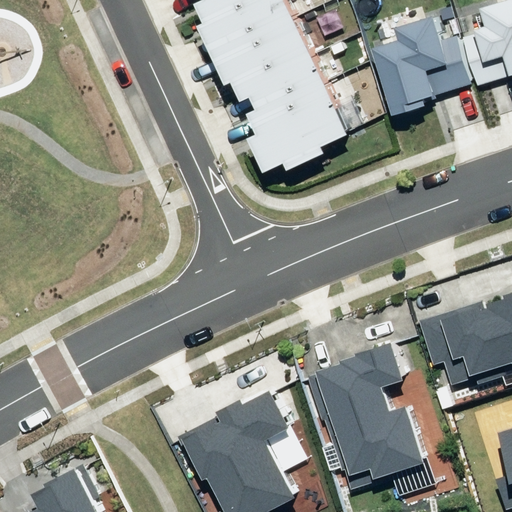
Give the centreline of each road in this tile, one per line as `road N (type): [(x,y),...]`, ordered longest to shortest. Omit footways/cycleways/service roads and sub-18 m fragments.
road 1 (residential): [(254,280),(126,0)]
road 2 (residential): [(254,280),(0,412)]
road 3 (residential): [(511,176),(254,280)]
